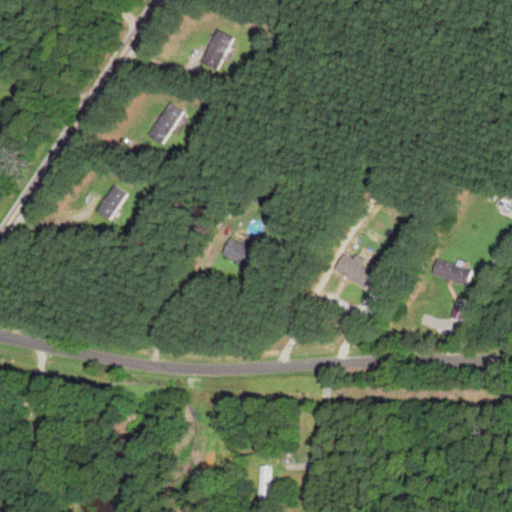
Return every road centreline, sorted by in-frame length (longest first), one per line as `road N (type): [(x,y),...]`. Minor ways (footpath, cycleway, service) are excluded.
road 1 (residential): [(0,335),(205,368),(511,358)]
road 2 (tertiary): [(0,239),(157,0)]
road 3 (residential): [(327,363),(315,511)]
